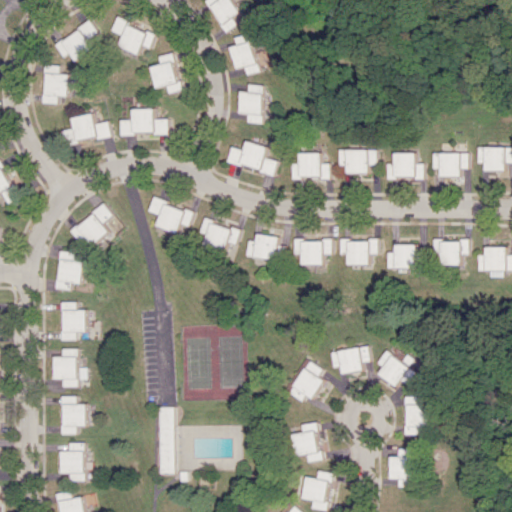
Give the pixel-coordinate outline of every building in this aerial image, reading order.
[(220,0),(240,32),(252,24),(249,18),(257,12),(249,0),(220,0)] [(144,54),(147,45),(156,49),(161,33),(121,19),(117,31),(128,35),(124,46),(144,54)] [(67,57),(75,52),(79,60),(98,49),(92,39),(102,33),(96,22),(59,43),(67,57)] [(248,37),(250,45),(242,46),(247,69),(255,67),(257,74),(271,71),(263,34),(248,37)] [(177,53),(165,56),(166,64),(156,66),(162,88),(171,85),(173,93),(186,90),(177,53)] [(62,66),(48,65),(47,103),(60,103),(60,95),(71,96),(72,74),(62,73),(62,66)] [(247,91),(246,113),(253,113),(253,122),(269,123),(271,85),(257,84),(256,92),(247,91)] [(171,118),(158,119),(158,108),(136,109),(136,120),(123,120),(123,134),(171,133),(171,118)] [(74,117),(76,128),(64,130),(66,143),(113,135),(111,121),(97,124),(95,114),(74,117)] [(272,147),(250,141),(247,151),(234,147),(230,161),(277,174),(281,161),(269,157),(272,147)] [(511,147),(483,147),(483,162),(491,163),(491,170),(511,170),(511,147)] [(380,164),(379,148),(341,149),(342,165),(349,165),(349,173),(372,172),(372,165),(380,164)] [(419,153),(397,152),(397,163),(390,163),(390,177),(426,177),(427,163),(419,163),(419,153)] [(444,176),(466,176),(466,168),(473,168),(474,153),(436,152),(436,169),(444,169),(444,176)] [(303,153),(302,163),(294,163),(294,177),(332,177),(332,163),(324,163),(325,153),(303,153)] [(0,159),(0,193),(3,192),(7,202),(18,197),(0,159)] [(151,211),(162,215),(159,225),(180,232),(183,223),(191,226),(195,212),(155,198),(151,211)] [(87,237),(93,245),(111,232),(104,223),(114,215),(106,204),(72,230),(81,242),(87,237)] [(238,244),(242,230),(206,219),(202,231),(211,234),(208,243),(228,249),(230,241),(238,244)] [(286,246),(280,246),(281,236),(259,235),(258,241),(250,241),(249,257),(286,258),(286,246)] [(326,264),(326,254),(334,254),(334,240),(297,239),(296,254),(304,254),(304,264),(326,264)] [(350,264),(372,264),(372,253),(379,253),(379,240),(342,239),(342,254),(350,254),(350,264)] [(473,255),(474,240),(436,240),(436,263),(465,264),(466,254),(473,255)] [(388,252),(389,267),(419,267),(418,244),(396,244),(397,252),(388,252)] [(511,246),(490,247),(490,255),(483,255),(483,270),(495,270),(495,276),(509,276),(509,270),(511,269),(511,246)] [(75,261),(76,253),(61,250),(60,258),(75,261)] [(71,289),(72,283),(83,283),(84,261),(60,260),(59,289),(71,289)] [(88,310),(78,310),(78,302),(64,302),(64,340),(78,340),(78,332),(88,331),(88,310)] [(344,366),(345,373),(367,370),(366,361),(373,361),(371,346),(334,351),(335,367),(344,366)] [(79,348),(64,349),(64,356),(56,356),(56,379),(64,379),(64,387),(80,386),(79,379),(88,379),(87,367),(79,367),(79,348)] [(382,374),(401,386),(405,380),(412,385),(421,371),(389,351),(381,363),(387,367),(382,374)] [(325,369),(307,358),(299,369),(304,372),(291,392),(304,400),(308,394),(315,399),(327,380),(321,376),(325,369)] [(65,434),(79,433),(79,425),(89,425),(89,403),(78,403),(78,396),(64,396),(65,434)] [(410,434),(424,434),(425,427),(435,427),(436,404),(425,404),(425,396),(411,396),(410,434)] [(174,407),(160,407),(160,473),(175,473),(174,407)] [(303,424),(304,433),(296,433),(298,455),(309,454),(309,461),(322,460),(318,422),(303,424)] [(87,480),(86,443),(71,443),(72,450),(63,451),(64,473),(71,472),(72,481),(87,480)] [(417,448),(402,449),(402,456),(394,456),(394,478),(401,478),(401,487),(417,486),(417,448)] [(312,508),(327,510),(331,472),(318,471),(318,478),(306,477),(304,498),(313,499),(312,508)] [(62,511),(87,511),(85,496),(74,498),(72,491),(59,493),(62,511)]
